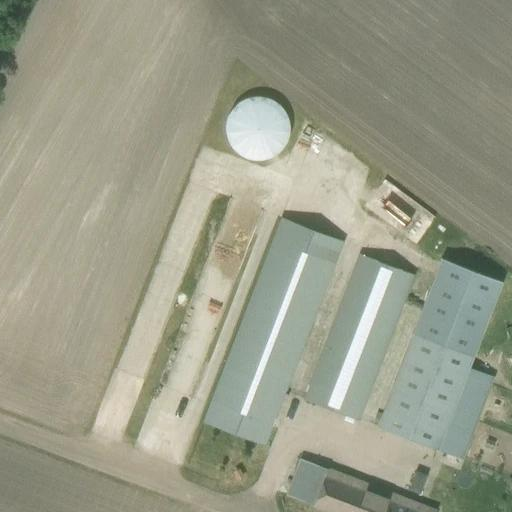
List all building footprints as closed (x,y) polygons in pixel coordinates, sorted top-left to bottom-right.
[(250,160),(257,161),(265,160),(272,157),(279,152),(284,146),(287,140),(289,133),(289,125),(287,118),(284,111),(279,105),(272,100),(265,97),(257,97),(249,98),(242,101),(236,105),(231,109),(227,117),(225,126),(225,133),(227,141),(230,147),(236,153),(243,157),(250,160)] [(203,422),(264,445),(340,241),(279,218),(203,422)] [(302,400),(358,421),(415,276),(358,254),(302,400)] [(376,427),(438,451),(475,354),(502,282),(440,258),(412,333),(376,427)] [(286,495),(328,511),(434,511),(414,504),(300,459),(286,495)]
